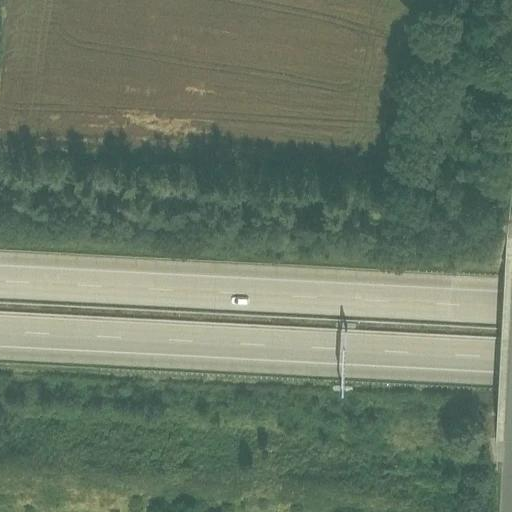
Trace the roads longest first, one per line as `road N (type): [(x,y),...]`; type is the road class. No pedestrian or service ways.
road 1 (motorway): [(511,306),(0,278)]
road 2 (motorway): [(0,337),(511,364)]
